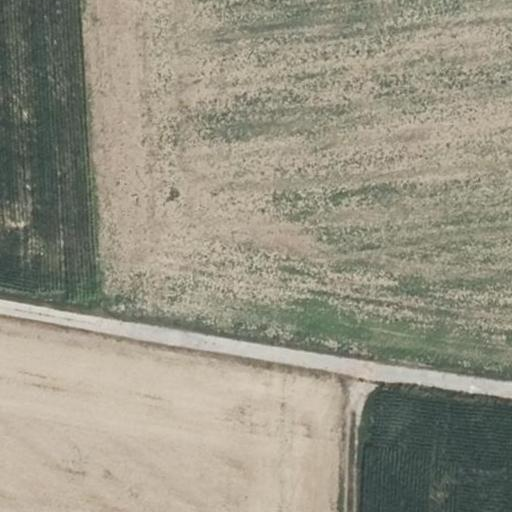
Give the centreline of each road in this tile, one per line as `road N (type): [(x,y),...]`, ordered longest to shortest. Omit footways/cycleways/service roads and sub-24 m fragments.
road 1 (unclassified): [(0,314),(271,365),(511,391)]
road 2 (track): [(364,375),(351,511)]
